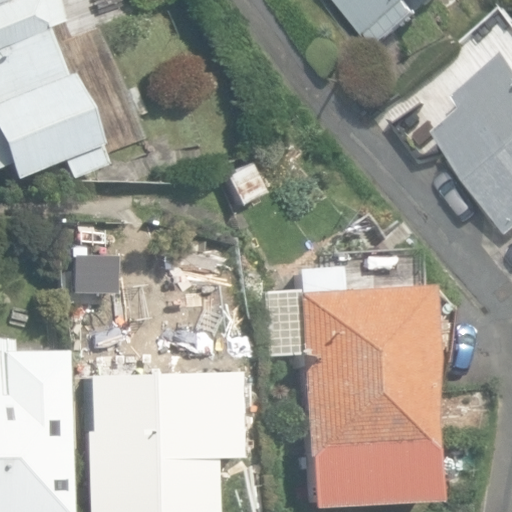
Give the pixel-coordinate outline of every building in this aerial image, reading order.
[(57,160),(65,179),(101,165),(63,72),(58,76),(40,28),(59,20),(51,0),(0,0),(0,165),(2,165),(8,179),(57,160)] [(350,0),(378,38),(382,35),(390,46),(435,13),(427,2),(430,0),(350,0)] [(436,133),(511,235),(511,57),(463,94),(472,106),(436,133)] [(218,175),(235,206),(258,193),(241,162),(218,175)] [(160,263),(174,298),(197,288),(183,254),(160,263)] [(297,461),(427,452),(416,285),(331,291),(329,265),(290,268),(292,292),(286,292),(297,461)] [(254,289),(260,356),(286,354),(280,287),(254,289)] [(0,511),(63,511),(61,350),(5,350),(5,338),(0,338),(0,511)] [(208,511),(207,446),(206,396),(157,397),(157,398),(157,424),(77,426),(78,511),(208,511)]
